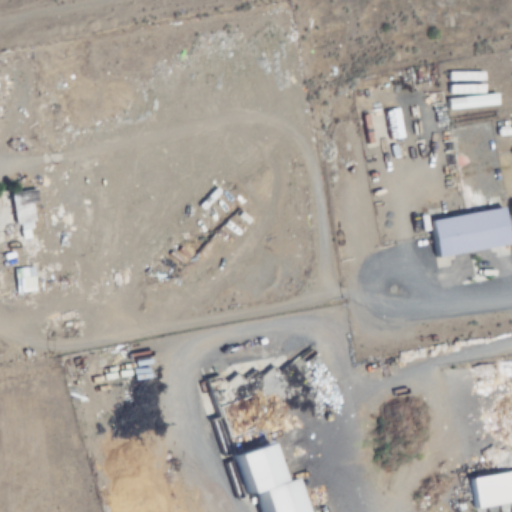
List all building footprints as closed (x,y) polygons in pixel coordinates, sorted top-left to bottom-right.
[(431,9),(431,31),(459,31),(459,9),(431,9)] [(305,35),(309,50),(342,41),(338,26),(305,35)] [(461,37),(448,35),(447,44),(459,46),(461,37)] [(444,83),(492,82),(492,72),(443,73),(444,83)] [(480,99),(443,105),(446,124),(483,118),(480,99)] [(380,144),(401,141),(396,109),(374,113),(380,144)] [(44,195),(33,196),(33,190),(8,192),(11,224),(31,222),(30,205),(36,204),(38,230),(48,229),(44,195)] [(492,201),(418,213),(424,254),(499,242),(492,201)] [(21,294),(35,291),(31,266),(16,269),(21,294)] [(254,435),(216,448),(229,487),(240,483),(249,511),(282,511),(288,510),(275,470),(266,472),(254,435)] [(511,461),(454,472),(461,508),(511,498),(511,461)]
